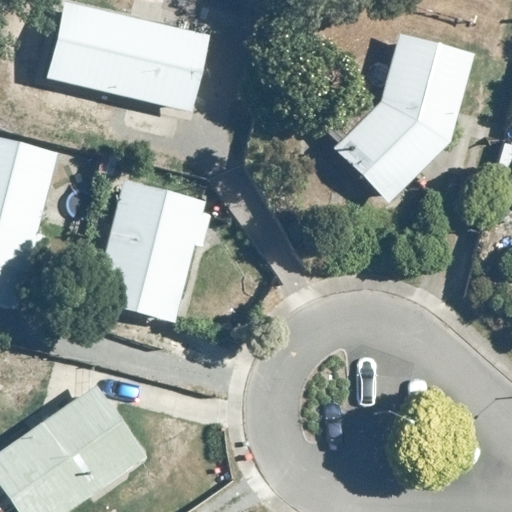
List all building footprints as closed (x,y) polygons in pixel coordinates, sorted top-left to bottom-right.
[(51,0),(46,27),(196,57),(207,0),(51,0)] [(469,59),(394,33),(364,121),(356,119),(325,155),(380,206),(439,145),(469,59)] [(73,96),(0,78),(0,251),(32,260),(73,96)] [(192,139),(120,127),(98,257),(169,269),(192,139)] [(0,392),(0,424),(37,478),(150,400),(98,325),(0,392)]
